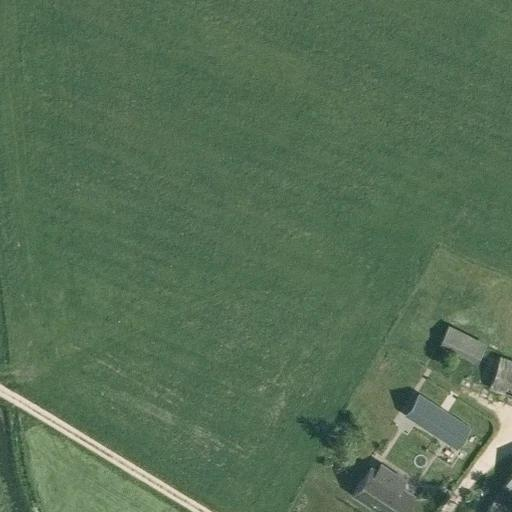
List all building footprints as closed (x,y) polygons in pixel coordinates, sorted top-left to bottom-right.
[(438,344),(476,363),(485,343),(448,324),(438,344)] [(488,387),(511,396),(511,359),(500,355),(488,387)] [(425,411),(419,421),(456,445),(469,425),(418,393),(412,403),(425,411)] [(479,457),(488,434),(478,430),(469,453),(479,457)] [(353,493),(382,511),(401,511),(413,494),(399,486),(404,479),(380,463),(376,470),(370,466),(353,493)] [(511,471),(503,485),(511,491),(511,471)] [(488,507),(495,511),(505,511),(511,502),(498,493),(488,507)]
